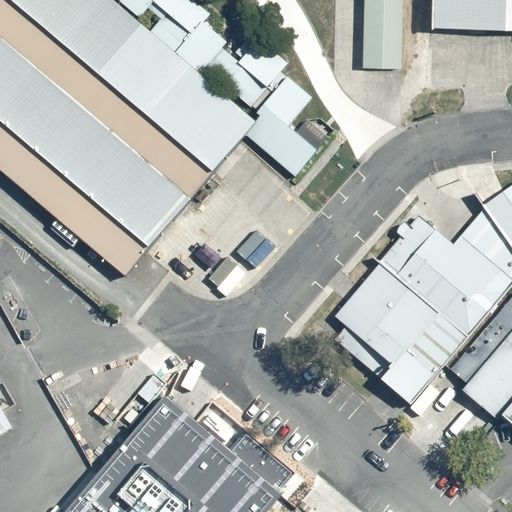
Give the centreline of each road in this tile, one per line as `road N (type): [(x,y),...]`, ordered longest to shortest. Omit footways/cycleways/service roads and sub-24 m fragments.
road 1 (unclassified): [(222,352),(388,163),(423,147),(511,136)]
road 2 (unclassified): [(222,352),(429,511)]
